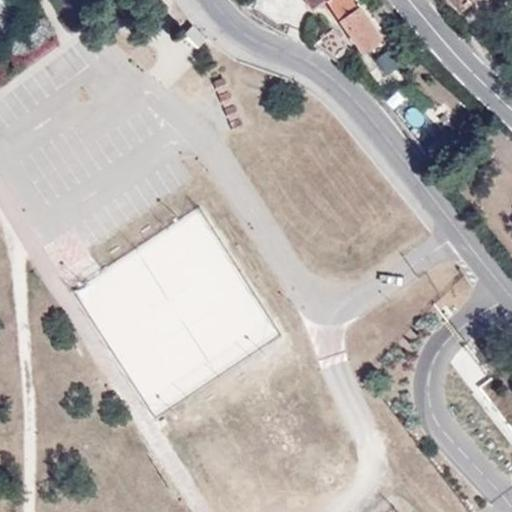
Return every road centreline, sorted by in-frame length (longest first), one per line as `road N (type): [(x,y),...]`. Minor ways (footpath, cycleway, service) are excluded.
road 1 (unclassified): [(210,0),(227,19),(344,89),(511,296)]
road 2 (unknown): [(334,302),(349,393),(401,511)]
road 3 (primary): [(410,0),(511,109)]
